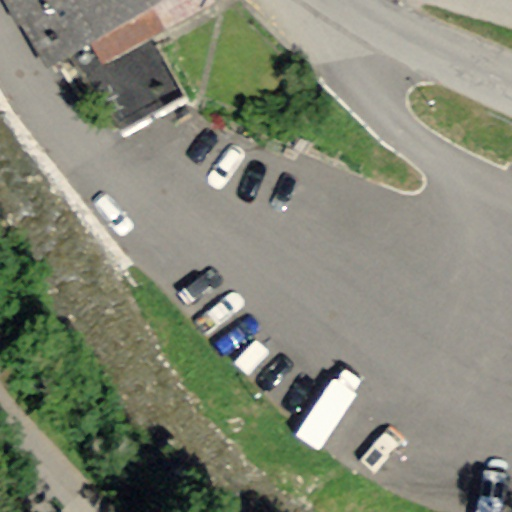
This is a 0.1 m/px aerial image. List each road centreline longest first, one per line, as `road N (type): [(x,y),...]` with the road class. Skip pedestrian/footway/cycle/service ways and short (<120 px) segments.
road 1 (secondary): [(511,84),(341,0)]
road 2 (residential): [(0,418),(84,511)]
